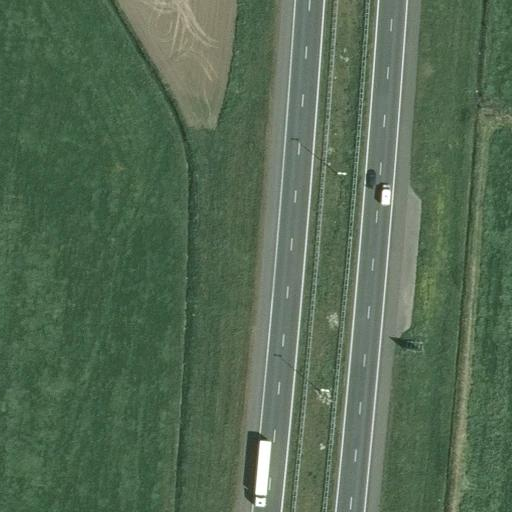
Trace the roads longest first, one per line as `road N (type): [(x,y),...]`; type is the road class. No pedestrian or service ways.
road 1 (motorway): [(356,511),(403,0)]
road 2 (motorway): [(299,0),(254,511)]
